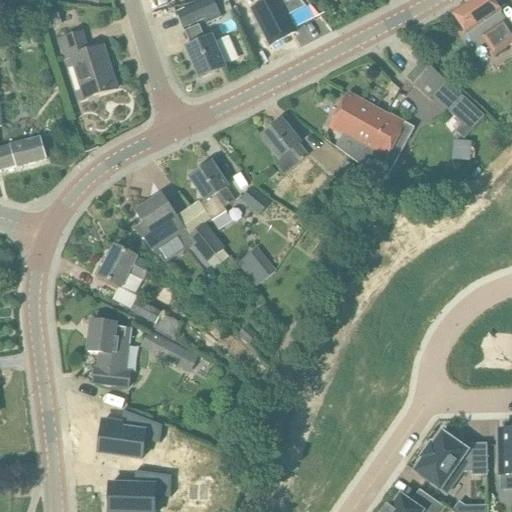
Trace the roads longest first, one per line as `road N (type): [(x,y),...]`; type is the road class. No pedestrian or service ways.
road 1 (tertiary): [(433,0),(176,131)]
road 2 (tertiary): [(53,511),(33,322),(46,233)]
road 3 (tertiary): [(176,131),(92,174),(46,233)]
road 4 (residential): [(511,287),(446,331),(429,398)]
road 5 (residential): [(429,398),(347,511)]
road 6 (residential): [(176,131),(129,0)]
